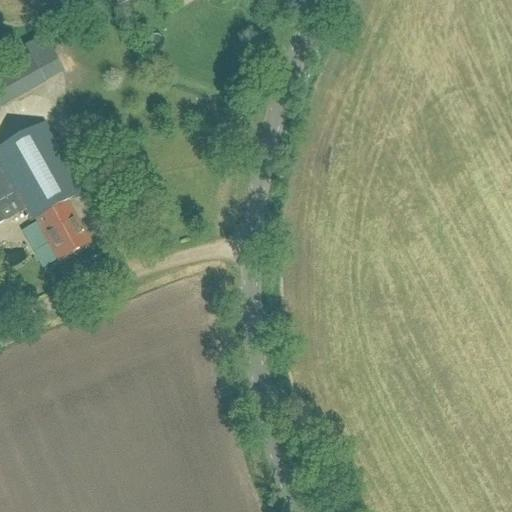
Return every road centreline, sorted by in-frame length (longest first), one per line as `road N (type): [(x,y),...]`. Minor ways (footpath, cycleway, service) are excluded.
road 1 (tertiary): [(300,511),(262,402),(249,242),(266,141),(322,0)]
road 2 (track): [(0,324),(116,278),(249,242)]
